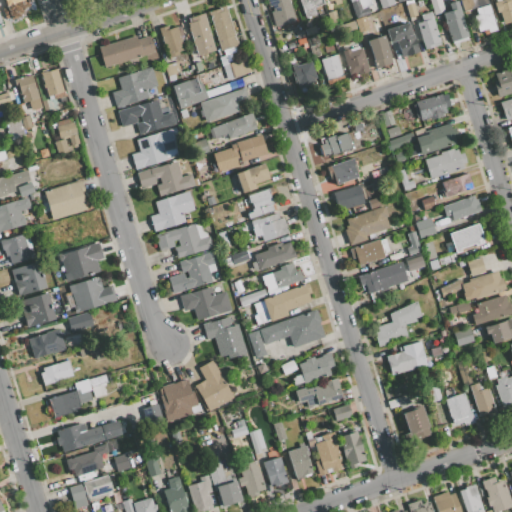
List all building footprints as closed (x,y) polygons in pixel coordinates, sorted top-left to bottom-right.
[(3,0),(27,0),(29,6),(24,7),(25,10),(22,11),(22,13),(19,14),(20,16),(11,20),(3,0)] [(288,0),(295,20),(275,26),(270,12),(273,11),(271,6),(268,7),(265,0),(288,0)] [(322,0),(324,4),(313,7),(315,14),(304,18),(297,0),(322,0)] [(369,15),(364,16),(356,19),(350,2),(355,0),(358,0),(361,8),(367,7),(369,15)] [(353,0),(354,1),(351,2),(354,11),(373,5),(371,0),(353,0)] [(377,0),(393,0),(395,4),(381,9),(377,0)] [(428,0),(440,0),(444,12),(433,15),(428,0)] [(511,21),(502,24),(499,12),(496,13),(493,2),(500,0),(511,0),(511,21)] [(404,4),(413,2),(417,15),(408,18),(404,4)] [(207,12),(218,8),(217,6),(224,3),(234,36),(234,39),(235,38),(238,46),(220,52),(207,12)] [(488,4),(496,30),(488,33),(487,28),(477,31),(475,25),(471,27),(471,25),(468,25),(466,17),(468,17),(468,15),(470,14),(469,10),(488,4)] [(468,37),(450,42),(442,13),(460,8),(468,37)] [(326,12),(335,9),(339,24),(330,26),(326,12)] [(412,24),(421,21),(419,15),(430,11),(439,42),(432,44),(433,46),(423,49),(420,38),(415,40),(413,30),(414,30),(412,24)] [(190,17),(203,13),(215,50),(197,56),(186,23),(191,22),(190,17)] [(364,16),(369,15),(373,26),(368,27),(364,16)] [(354,19),(356,19),(364,16),(368,27),(368,29),(358,32),(354,19)] [(353,21),(356,29),(339,34),(336,26),(353,21)] [(385,29),(408,23),(411,33),(412,33),(418,51),(400,57),(395,41),(389,42),(385,29)] [(157,28),(166,25),(168,29),(176,26),(185,52),(167,58),(157,28)] [(304,29),(314,26),(317,33),(306,36),(304,29)] [(304,37),(295,40),(292,33),(302,30),(304,37)] [(103,67),(97,47),(135,35),(136,39),(149,36),(153,52),(103,67)] [(382,36),(391,66),(383,68),(382,66),(376,68),(369,45),(368,46),(366,41),(382,36)] [(361,48),(369,71),(355,76),(354,73),(349,75),(341,51),(348,48),(347,46),(356,43),(358,49),(361,48)] [(308,46),(316,44),(320,55),(312,58),(308,46)] [(319,59),(335,54),(343,79),(331,83),(330,79),(326,80),(319,59)] [(218,57),(225,55),(228,64),(221,66),(218,57)] [(252,72),(234,78),(229,63),(247,57),(252,72)] [(310,61),(316,78),(313,79),(316,86),(306,89),(305,87),(298,89),(296,82),(294,82),(289,66),(297,64),(297,65),(310,61)] [(116,78),(152,67),(157,85),(145,89),(147,98),(115,108),(110,93),(120,90),(116,78)] [(511,92),(497,97),(492,81),(494,81),(492,74),(511,68),(511,92)] [(40,74),(56,69),(64,96),(54,99),(52,95),(47,97),(40,74)] [(41,107),(30,110),(27,102),(23,103),(17,85),(14,86),(12,80),(25,76),(25,77),(31,75),(41,107)] [(170,86),(195,77),(198,84),(201,83),(207,99),(181,108),(177,98),(175,99),(170,86)] [(227,83),(241,78),(243,85),(230,90),(227,83)] [(230,90),(207,97),(204,90),(227,83),(230,90)] [(198,103),(244,88),(247,98),(235,102),(238,111),(204,122),(198,103)] [(0,93),(7,92),(9,101),(0,104),(0,93)] [(414,101),(440,94),(441,95),(446,94),(449,106),(444,107),(445,113),(441,114),(442,117),(428,120),(428,118),(419,120),(418,117),(415,118),(412,105),(415,104),(414,101)] [(498,102),(511,97),(511,117),(503,120),(498,102)] [(116,111),(157,99),(161,115),(171,112),(175,124),(163,127),(162,127),(147,132),(139,135),(135,124),(141,122),(139,116),(134,117),(136,122),(121,127),(116,111)] [(388,111),(393,123),(385,126),(381,113),(388,111)] [(250,113),(256,128),(244,132),(245,134),(235,137),(235,136),(228,139),(226,133),(214,138),(210,128),(250,113)] [(19,118),(28,115),(32,126),(23,129),(19,118)] [(54,127),(56,126),(55,122),(69,118),(71,122),(72,121),(79,143),(71,145),(68,136),(58,139),(54,127)] [(22,135),(19,120),(5,123),(8,138),(22,135)] [(361,131),(353,132),(352,124),(361,123),(361,131)] [(455,144),(439,148),(439,149),(417,155),(417,153),(412,155),(409,145),(416,143),(414,137),(422,135),(421,131),(450,123),(451,128),(455,127),(458,137),(454,139),(455,144)] [(134,140),(156,133),(155,132),(175,126),(181,146),(175,147),(178,156),(143,166),(144,167),(133,170),(128,155),(138,152),(134,140)] [(411,132),(415,142),(391,151),(388,140),(411,132)] [(350,148),(323,157),(319,145),(323,144),(322,139),(325,138),(334,135),(334,136),(345,133),(350,148)] [(265,153),(239,161),(238,158),(236,159),(238,166),(217,172),(211,153),(230,148),(229,145),(234,143),(234,142),(260,134),(265,153)] [(52,142),(64,138),(66,146),(70,145),(71,150),(56,154),(52,142)] [(209,151),(195,156),(190,143),(204,138),(209,151)] [(38,151),(46,148),(49,156),(41,159),(38,151)] [(422,159),(439,154),(438,152),(452,148),(452,150),(456,149),(458,153),(462,152),(465,162),(461,163),(462,168),(428,179),(422,159)] [(392,154),(402,151),(405,161),(395,163),(392,154)] [(356,177),(335,184),(333,179),(329,180),(325,167),(353,158),(357,169),(354,170),(356,177)] [(176,161),(181,176),(190,173),(194,186),(181,190),(180,189),(166,193),(166,194),(158,196),(155,185),(160,184),(158,178),(154,179),(155,184),(140,188),(135,172),(156,166),(157,167),(176,161)] [(234,173),(263,163),(268,177),(254,183),(256,188),(241,193),(234,173)] [(0,175),(9,173),(10,175),(26,169),(30,180),(13,185),(15,191),(0,195),(0,175)] [(397,171),(403,169),(407,181),(412,180),(414,187),(403,190),(397,171)] [(467,173),(472,190),(442,199),(437,182),(467,173)] [(43,191),(80,179),(85,195),(82,196),(86,209),(52,220),(43,191)] [(16,187),(30,182),(34,192),(20,197),(16,187)] [(363,203),(338,211),(332,192),(357,184),(363,203)] [(275,210),(248,219),(246,214),(251,212),(250,210),(253,209),(251,203),(249,203),(246,196),(267,188),(275,210)] [(153,202),(188,191),(194,209),(182,213),(185,222),(153,232),(148,216),(157,213),(153,202)] [(472,195),(473,199),(476,198),(480,210),(451,220),(448,210),(443,212),(441,206),(472,195)] [(367,200),(380,196),(383,205),(370,209),(367,200)] [(431,196),(434,205),(420,209),(417,200),(431,196)] [(0,204),(26,197),(29,208),(19,211),(20,215),(22,214),(25,224),(0,231),(0,204)] [(352,208),(364,204),(366,210),(354,214),(352,208)] [(348,245),(343,230),(345,229),(344,226),(346,225),(344,219),(384,206),(387,217),(385,218),(388,228),(379,231),(380,235),(348,245)] [(288,233),(263,242),(260,234),(254,236),(248,221),(257,218),(258,219),(277,212),(279,218),(282,217),(288,233)] [(413,222),(429,217),(435,234),(419,239),(413,222)] [(153,235),(193,223),(194,225),(203,222),(207,236),(208,236),(212,247),(176,258),(172,248),(178,246),(176,239),(173,240),(175,245),(158,250),(153,235)] [(448,234),(477,224),(482,238),(477,239),(479,244),(475,245),(474,243),(459,249),(460,250),(454,252),(454,250),(446,253),(442,243),(450,240),(448,234)] [(216,233),(224,230),(226,238),(219,241),(216,233)] [(407,233),(414,231),(416,239),(409,241),(407,233)] [(0,245),(0,240),(22,233),(23,236),(27,235),(34,256),(10,264),(7,255),(5,256),(2,249),(1,249),(0,245)] [(406,237),(409,254),(417,253),(415,236),(406,237)] [(383,257),(358,265),(356,257),(351,258),(348,249),(378,239),(378,240),(385,238),(389,251),(385,252),(386,254),(382,255),(383,257)] [(430,241),(436,257),(427,260),(421,244),(430,241)] [(56,255),(98,242),(103,258),(95,260),(99,271),(66,282),(63,273),(65,273),(60,260),(58,260),(56,255)] [(294,256),(257,270),(257,268),(252,270),(249,263),(254,261),(252,255),(266,250),(265,247),(281,242),(282,245),(289,242),(294,256)] [(228,255),(245,249),(249,258),(231,264),(228,255)] [(387,254),(399,250),(401,258),(390,262),(388,257),(387,254)] [(211,281),(192,287),(193,287),(172,294),(167,277),(183,273),(184,278),(187,277),(185,271),(181,273),(177,261),(184,259),(184,260),(202,255),(202,254),(213,251),(217,263),(213,264),(215,270),(209,272),(211,281)] [(439,265),(437,258),(449,254),(451,261),(439,265)] [(405,261),(420,256),(423,266),(408,271),(405,261)] [(375,261),(388,257),(390,262),(390,263),(378,267),(375,261)] [(465,262),(479,257),(485,272),(470,277),(465,262)] [(427,262),(436,259),(438,268),(430,271),(427,262)] [(45,287),(18,296),(10,269),(36,260),(45,287)] [(406,280),(387,287),(387,288),(379,291),(379,289),(367,293),(364,284),(359,286),(356,276),(362,274),(362,273),(399,261),(406,280)] [(266,291),(261,276),(279,270),(278,267),(291,262),(295,271),(299,269),(303,279),(273,289),(273,288),(266,291)] [(461,284),(468,282),(467,280),(496,270),(499,278),(500,278),(504,289),(475,299),(474,297),(465,300),(460,288),(442,297),(438,289),(458,279),(461,284)] [(67,286),(98,276),(102,288),(108,286),(113,301),(74,313),(72,306),(73,306),(67,286)] [(278,293),(308,282),(312,292),(307,294),(310,301),(284,310),(278,293)] [(192,308),(183,310),(178,296),(210,286),(213,295),(224,291),(230,310),(195,320),(192,308)] [(237,297),(264,287),(268,297),(261,299),(240,307),(237,297)] [(21,300),(45,292),(53,319),(26,327),(22,313),(23,313),(20,304),(22,303),(21,300)] [(261,299),(268,297),(278,293),(284,310),(286,315),(269,321),(269,320),(265,311),(262,301),(261,299)] [(475,303),(503,294),(506,303),(509,302),(511,312),(473,324),(470,314),(477,312),(475,303)] [(255,314),(251,305),(262,301),(265,311),(255,314)] [(407,339),(377,347),(372,327),(390,322),(388,314),(416,301),(420,316),(415,318),(416,321),(403,325),(407,339)] [(470,309),(456,313),(455,312),(449,314),(447,307),(467,301),(470,309)] [(317,313),(318,317),(319,320),(318,324),(323,336),(292,347),(287,335),(262,345),(265,354),(255,358),(246,334),(304,312),(305,316),(307,315),(306,312),(315,309),(317,313)] [(265,311),(269,320),(255,325),(252,316),(255,314),(265,311)] [(66,319),(88,312),(92,325),(70,332),(66,319)] [(227,354),(219,357),(213,337),(206,339),(201,324),(228,316),(231,325),(237,324),(246,353),(228,358),(227,354)] [(483,327),(511,318),(511,323),(511,324),(511,327),(511,337),(491,344),(487,332),(484,333),(483,327)] [(27,339),(44,333),(44,332),(57,328),(59,332),(62,332),(63,336),(60,337),(64,349),(33,359),(27,339)] [(469,328),(473,341),(456,346),(451,333),(469,328)] [(384,356),(398,353),(397,351),(420,346),(422,357),(418,358),(419,363),(415,365),(416,369),(390,376),(384,356)] [(431,349),(438,348),(440,354),(433,356),(431,349)] [(320,355),(330,352),(334,366),(328,367),(330,375),(303,383),(302,382),(293,385),(291,379),(294,378),(293,376),(300,374),(297,364),(304,362),(303,359),(313,356),(314,359),(321,357),(320,355)] [(283,375),(279,366),(292,359),(296,368),(283,375)] [(463,359),(470,384),(462,386),(456,361),(463,359)] [(41,368),(67,360),(72,376),(43,385),(39,373),(43,372),(41,368)] [(211,360),(232,397),(207,411),(193,386),(203,380),(197,368),(211,360)] [(255,366),(263,363),(266,371),(258,374),(255,366)] [(484,368),(492,366),(495,377),(487,379),(484,368)] [(85,379),(104,373),(107,382),(102,384),(90,388),(88,388),(85,379)] [(511,376),(511,408),(502,412),(493,385),(497,384),(495,379),(505,376),(505,378),(511,376)] [(342,397),(307,408),(305,401),(297,404),(294,391),(305,387),(305,389),(320,385),(320,382),(336,378),(342,397)] [(185,379),(189,391),(192,390),(197,403),(198,403),(200,411),(166,422),(162,410),(163,409),(159,396),(163,395),(160,386),(172,383),(172,384),(185,379)] [(467,386),(477,382),(478,386),(486,384),(496,412),(487,415),(486,413),(478,416),(467,386)] [(102,384),(105,394),(93,398),(90,388),(102,384)] [(426,388),(436,385),(441,399),(431,403),(426,388)] [(46,399),(78,389),(79,393),(88,390),(91,400),(78,404),(79,408),(72,410),(73,412),(52,418),(50,411),(47,413),(45,407),(48,406),(46,399)] [(443,399),(463,392),(470,414),(472,414),(474,422),(463,425),(461,421),(452,425),(443,399)] [(413,404),(399,409),(398,405),(388,408),(386,401),(409,393),(413,404)] [(275,407),(268,409),(265,401),(273,399),(275,407)] [(351,417),(332,422),(328,410),(347,404),(351,417)] [(420,405),(427,426),(426,426),(429,435),(423,437),(423,435),(418,437),(419,440),(411,443),(404,423),(403,423),(399,412),(420,405)] [(157,422),(158,406),(144,406),(143,421),(157,422)] [(244,426),(236,428),(234,421),(242,419),(244,426)] [(55,430),(79,423),(79,424),(83,423),(85,430),(116,420),(117,422),(120,421),(121,424),(124,424),(125,427),(122,428),(124,432),(121,433),(121,434),(62,453),(55,430)] [(286,439),(277,441),(271,422),(280,420),(286,439)] [(244,426),(246,434),(232,438),(229,430),(236,428),(244,426)] [(168,431),(177,428),(181,441),(172,444),(168,431)] [(195,430),(202,428),(204,434),(197,436),(195,430)] [(247,432),(259,428),(265,448),(260,449),(261,452),(254,455),(247,432)] [(336,437),(356,431),(365,460),(345,466),(336,437)] [(313,444),(315,443),(321,441),(319,436),(332,432),(342,467),(325,472),(326,474),(318,476),(313,461),(318,460),(314,446),(313,444)] [(306,440),(313,437),(315,443),(313,444),(314,446),(308,448),(306,440)] [(286,451),(298,447),(297,444),(302,442),(303,446),(305,445),(308,455),(306,456),(311,472),(302,475),(303,477),(295,480),(286,451)] [(74,476),(72,469),(67,471),(64,460),(92,451),(91,448),(105,444),(108,453),(100,455),(101,460),(99,460),(101,467),(74,476)] [(243,453),(250,451),(253,458),(245,461),(243,453)] [(159,474),(148,477),(142,456),(156,452),(159,461),(156,462),(159,474)] [(112,457),(125,453),(129,468),(117,472),(112,457)] [(261,462),(279,456),(287,482),(269,487),(261,462)] [(218,458),(225,483),(214,487),(215,491),(214,492),(205,462),(218,458)] [(237,465),(256,459),(265,488),(257,490),(258,495),(247,499),(243,485),(239,487),(236,478),(241,477),(237,465)] [(112,490),(110,491),(111,495),(88,502),(87,498),(86,498),(85,497),(81,483),(107,475),(112,490)] [(193,511),(185,486),(199,482),(198,478),(207,475),(212,492),(207,493),(211,508),(197,511),(193,511)] [(188,511),(167,511),(161,490),(168,488),(166,479),(177,476),(188,511)] [(479,482),(494,476),(496,482),(502,480),(511,506),(495,511),(490,511),(490,509),(485,497),(486,496),(484,489),(483,490),(479,482)] [(214,487),(225,483),(235,480),(241,501),(220,507),(215,491),(214,487)] [(81,483),(85,497),(84,498),(86,505),(74,509),(67,487),(81,483)] [(473,484),(483,511),(464,511),(456,491),(466,487),(466,486),(473,484)] [(435,511),(430,496),(446,491),(448,495),(455,492),(461,511),(435,511)] [(133,511),(131,503),(150,497),(152,504),(155,503),(157,510),(154,511),(133,511)] [(129,499),(131,503),(133,511),(124,511),(121,501),(129,499)] [(407,511),(405,504),(419,500),(420,504),(429,501),(432,511),(407,511)] [(91,511),(89,504),(97,501),(100,511),(91,511)]
